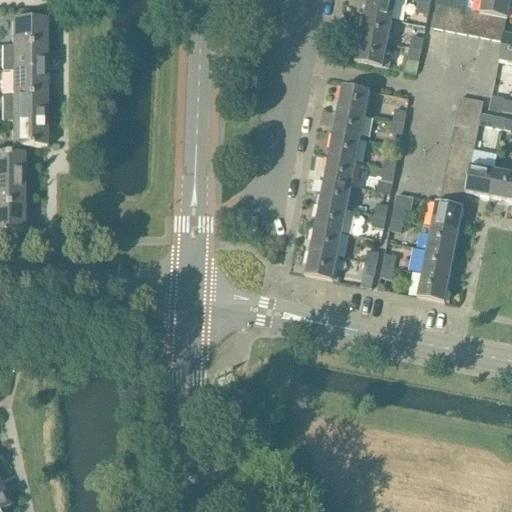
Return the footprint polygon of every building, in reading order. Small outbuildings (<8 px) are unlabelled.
[(396,0),(367,0),(364,17),(392,23),(396,0)] [(511,0),(482,0),(479,16),(482,17),(494,19),(506,22),(507,22),(511,0)] [(416,16),(418,16),(428,18),(430,6),(418,4),(416,16)] [(446,9),(436,7),(431,31),(443,33),(448,10),(446,9)] [(448,10),(443,33),(454,35),(459,12),(448,10)] [(459,12),(454,35),(466,38),(471,14),(459,12)] [(471,14),(466,38),(478,40),(482,17),(479,16),(471,14)] [(392,23),(364,17),(359,41),(387,46),(392,23)] [(482,17),(478,40),(489,42),(494,19),(482,17)] [(502,45),(503,37),(506,22),(494,19),(489,42),(502,45)] [(11,22),(11,48),(45,48),(45,22),(11,22)] [(511,68),(511,38),(503,37),(502,45),(498,65),(511,68)] [(421,53),(424,41),(411,39),(409,51),(421,53)] [(354,65),(383,71),(387,46),(359,41),(354,65)] [(3,73),(11,73),(11,74),(45,74),(45,48),(11,48),(2,48),(3,73)] [(405,50),(400,74),(417,77),(419,65),(421,53),(409,51),(405,50)] [(45,74),(11,74),(11,98),(11,99),(45,99),(45,74)] [(370,94),(341,89),(337,113),(365,119),(370,94)] [(2,123),(11,123),(11,125),(45,125),(45,99),(11,99),(11,98),(2,99),(2,123)] [(481,116),(483,105),(460,100),(457,113),(481,117),(481,116)] [(511,104),(491,100),(489,112),(511,116),(511,104)] [(392,124),(404,127),(406,114),(394,112),(392,124)] [(365,119),(337,113),(332,137),(360,142),(365,119)] [(478,129),(478,128),(481,117),(457,113),(455,125),(478,129)] [(493,119),(490,131),(502,133),(505,121),(493,119)] [(511,122),(505,121),(502,133),(511,135),(511,122)] [(390,136),(402,138),(404,127),(392,124),(390,136)] [(45,125),(11,125),(11,149),(45,149),(45,125)] [(453,136),(476,141),(478,129),(455,125),(453,136)] [(450,148),(474,152),(476,141),(453,136),(450,148)] [(360,142),(332,137),(327,160),(356,166),(360,142)] [(448,159),(472,164),(474,152),(450,148),(448,159)] [(0,182),(23,182),(23,156),(0,156),(0,182)] [(383,171),(395,174),(397,161),(386,159),(383,171)] [(469,176),(469,175),(471,168),(472,164),(448,159),(446,171),(469,176)] [(356,166),(327,160),(323,184),(351,189),(356,166)] [(469,176),(467,187),(465,196),(489,201),(495,173),(471,168),(469,175),(469,176)] [(390,197),(392,185),(395,174),(383,171),(381,183),(378,194),(390,197)] [(443,183),(467,187),(469,176),(446,171),(443,183)] [(511,176),(495,173),(489,201),(511,205),(511,176)] [(23,182),(0,182),(0,208),(23,208),(23,182)] [(441,194),(464,198),(465,196),(467,187),(443,183),(441,194)] [(351,189),(323,184),(318,207),(346,213),(351,189)] [(439,206),(462,210),(464,198),(441,194),(439,206)] [(396,198),(394,210),(405,212),(408,200),(396,198)] [(439,206),(435,205),(430,230),(458,235),(463,211),(462,210),(439,206)] [(374,218),(386,221),(388,209),(376,206),(374,218)] [(346,213),(318,207),(314,231),(342,237),(346,213)] [(23,208),(0,208),(0,234),(23,234),(23,208)] [(391,222),(403,224),(405,212),(394,210),(391,222)] [(371,231),(383,233),(386,221),(374,218),(371,231)] [(389,234),(401,236),(403,224),(391,222),(389,234)] [(426,253),(454,259),(458,235),(430,230),(426,253)] [(342,237),(314,231),(309,255),(337,260),(342,237)] [(365,265),(377,268),(379,256),(367,253),(365,265)] [(421,277),(449,282),(454,259),(426,253),(421,277)] [(304,279),(332,284),(337,260),(309,255),(304,279)] [(382,269),(394,271),(396,259),(384,257),(382,269)] [(362,277),(374,280),(377,268),(365,265),(362,277)] [(394,271),(382,269),(380,281),(392,283),(394,271)] [(416,301),(444,306),(449,282),(421,277),(416,301)] [(0,490),(0,511),(2,511),(9,510),(0,490)] [(455,511),(348,491),(344,511),(455,511)]
